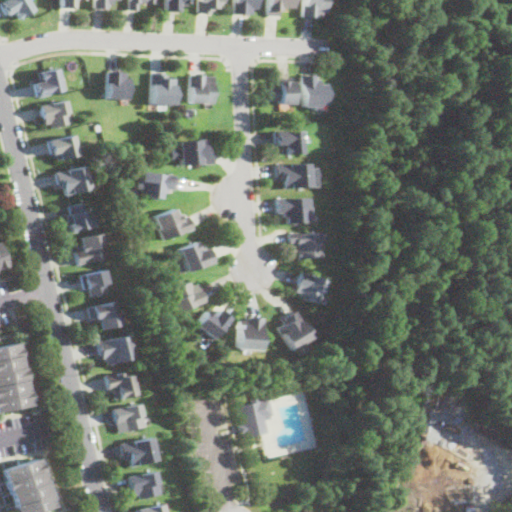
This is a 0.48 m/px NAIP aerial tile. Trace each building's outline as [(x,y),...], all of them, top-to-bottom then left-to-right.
[(27,0),(32,8),(16,18),(12,12),(13,11),(12,10),(4,15),(0,8),(0,2),(3,0),(27,0)] [(111,0),(111,4),(105,3),(105,8),(91,7),(91,0),(111,0)] [(151,0),(151,3),(143,3),(143,1),(138,1),(138,2),(135,2),(135,10),(133,10),(126,9),(126,0),(151,0)] [(185,0),(185,5),(176,5),(176,11),(162,11),(162,0),(185,0)] [(219,0),(219,8),(211,7),(211,10),(208,10),(208,13),(195,12),(195,0),(219,0)] [(230,0),(253,0),(253,8),(249,8),(249,13),(241,13),(241,14),(230,13),(230,0)] [(289,0),(289,7),(280,6),(279,6),(277,6),(277,10),(276,10),(276,15),(265,15),(265,0),(289,0)] [(300,0),(323,0),(322,11),(319,11),(318,16),(313,16),(313,17),(311,17),(299,16),(300,0)] [(61,90),(34,97),(31,83),(37,81),(35,73),(55,68),(61,90)] [(127,92),(127,98),(103,97),(104,72),(123,72),(123,77),(128,77),(127,92)] [(172,78),(171,84),(171,103),(148,103),(148,84),(147,84),(148,72),(162,72),(162,75),(164,75),(164,78),(172,78)] [(211,86),(211,90),(210,90),(209,102),(186,101),(187,74),(201,75),(210,76),(210,85),(211,86)] [(313,74),(313,78),(317,77),(317,82),(323,82),(325,104),(318,104),(318,108),(310,109),(310,105),(301,106),(298,75),(313,74)] [(289,77),(291,103),(278,103),(277,103),(277,99),(268,100),(267,83),(273,83),(275,83),(276,83),(276,78),(278,78),(288,77),(289,77)] [(69,122),(47,127),(46,123),(42,124),(37,106),(64,100),(69,122)] [(299,143),(300,153),(279,154),(278,144),(272,144),(272,143),(271,131),(298,130),(299,143)] [(71,134),(72,138),(75,137),(77,145),(76,146),(76,154),(54,160),(52,153),(48,154),(45,140),(71,134)] [(203,139),(203,147),(209,149),(210,163),(178,164),(178,158),(169,158),(168,148),(177,147),(177,141),(203,139)] [(306,162),(306,168),(313,168),(314,179),(306,179),(307,186),(280,187),(280,180),(278,180),(277,177),(272,176),(272,163),(306,162)] [(83,165),(85,173),(89,188),(63,194),(61,187),(59,187),(58,184),(55,185),(53,174),(52,172),(83,165)] [(171,176),(169,187),(169,189),(165,188),(165,191),(160,191),(159,198),(138,194),(139,189),(134,188),(135,179),(139,179),(140,170),(171,175),(171,176)] [(304,197),(304,206),(308,206),(308,214),(304,214),(304,221),(283,222),(282,216),(278,216),(278,212),(273,212),(273,210),(272,199),(304,197)] [(82,209),(83,215),(89,214),(91,226),(67,232),(64,215),(67,214),(65,206),(80,202),(82,209)] [(172,208),(175,214),(178,213),(180,217),(184,215),(189,228),(160,239),(156,229),(155,229),(154,226),(155,225),(152,217),(172,208)] [(135,220),(129,222),(127,216),(133,214),(135,220)] [(317,233),(317,239),(319,239),(318,256),(294,257),(294,241),(286,242),(286,233),(317,231),(317,233)] [(99,234),(101,240),(102,240),(103,244),(102,245),(105,256),(74,264),(74,262),(71,251),(76,249),(75,246),(79,244),(78,238),(98,232),(99,234)] [(196,251),(205,247),(209,262),(189,271),(188,270),(185,271),(176,248),(193,242),(196,251)] [(102,283),(104,291),(88,295),(86,288),(81,288),(81,286),(78,275),(101,269),(105,283),(102,283)] [(323,279),(320,291),(316,302),(296,296),(297,292),(292,291),(297,272),(323,279)] [(187,281),(188,285),(193,283),(201,301),(176,311),(167,290),(187,281)] [(112,301),(113,304),(118,324),(99,328),(96,318),(87,319),(85,307),(112,301)] [(226,316),(227,317),(212,338),(194,324),(204,310),(211,316),(216,309),(226,316)] [(293,347),(288,350),(275,328),(281,323),(280,321),(282,319),(281,317),(282,316),(292,310),(309,337),(293,347)] [(260,317),(258,349),(235,347),(237,320),(243,320),(246,316),(260,317)] [(127,342),(130,357),(103,363),(102,357),(100,358),(99,355),(97,355),(94,341),(125,334),(127,342)] [(0,344),(15,342),(16,347),(18,347),(21,366),(22,366),(29,404),(0,410),(0,344)] [(118,372),(119,376),(130,373),(135,393),(112,399),(109,388),(105,390),(101,375),(118,372)] [(255,397),(256,400),(265,397),(270,414),(267,415),(268,417),(262,419),(265,431),(242,437),(241,433),(237,433),(235,424),(239,423),(233,405),(243,403),(243,400),(255,397)] [(140,425),(115,432),(109,408),(135,401),(140,425)] [(151,452),(153,459),(128,466),(127,458),(124,459),(123,456),(120,456),(117,445),(117,443),(148,436),(151,452)] [(0,469),(35,457),(37,463),(38,463),(41,469),(39,470),(49,494),(47,495),(51,505),(30,511),(14,511),(8,493),(0,469)] [(157,493),(136,498),(135,493),(129,495),(125,476),(152,470),(157,493)] [(473,511),(463,511),(463,501),(472,501),(473,511)] [(161,511),(133,511),(133,509),(160,503),(161,511)]
